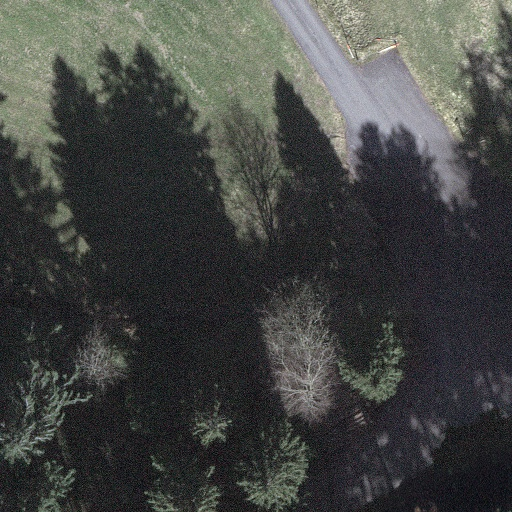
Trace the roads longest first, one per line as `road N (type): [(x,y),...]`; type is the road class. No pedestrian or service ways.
road 1 (unclassified): [(283,0),(405,175),(511,296)]
road 2 (track): [(313,511),(455,392),(511,371)]
